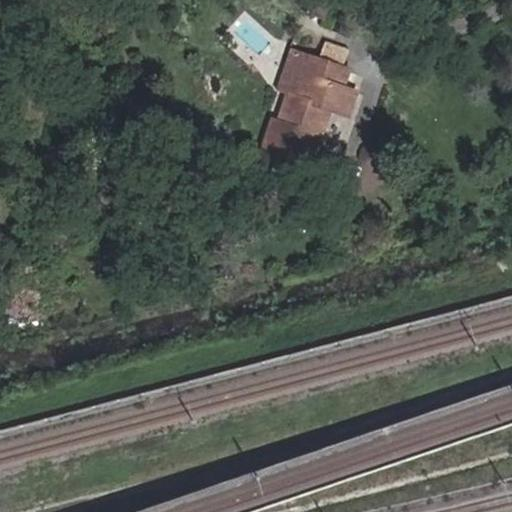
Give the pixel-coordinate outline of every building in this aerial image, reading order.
[(316,0),(311,15),(325,20),(332,0),(316,0)] [(122,35),(126,17),(112,13),(106,31),(122,35)] [(292,95),(299,98),(311,57),(292,51),(280,91),(292,95)] [(327,108),(334,110),(351,116),(359,93),(345,89),(351,70),(311,57),(299,98),(292,95),(282,125),(275,122),(265,153),(314,169),(332,115),(326,112),(327,108)] [(292,210),(299,188),(276,180),(269,202),(292,210)]
